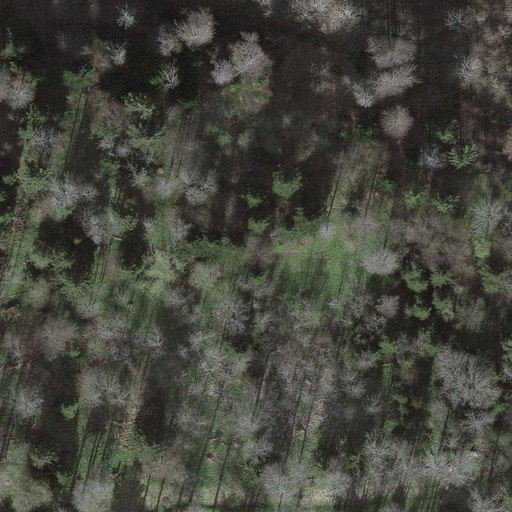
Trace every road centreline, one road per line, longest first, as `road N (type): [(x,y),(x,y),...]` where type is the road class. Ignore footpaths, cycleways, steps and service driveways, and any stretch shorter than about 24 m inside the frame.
road 1 (track): [(7,511),(193,505),(511,442)]
road 2 (track): [(231,0),(320,22),(511,108)]
